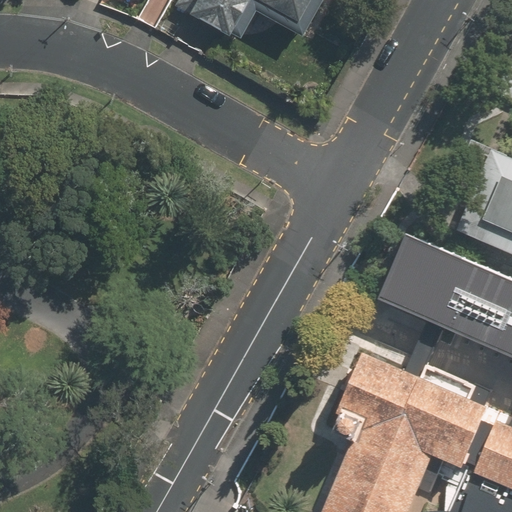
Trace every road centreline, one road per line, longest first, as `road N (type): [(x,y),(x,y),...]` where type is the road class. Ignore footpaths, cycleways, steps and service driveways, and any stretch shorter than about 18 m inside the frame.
road 1 (residential): [(0,41),(103,62),(345,185)]
road 2 (residential): [(345,185),(159,511)]
road 3 (residential): [(445,0),(345,185)]
road 4 (unknown): [(103,385),(59,450),(0,499)]
